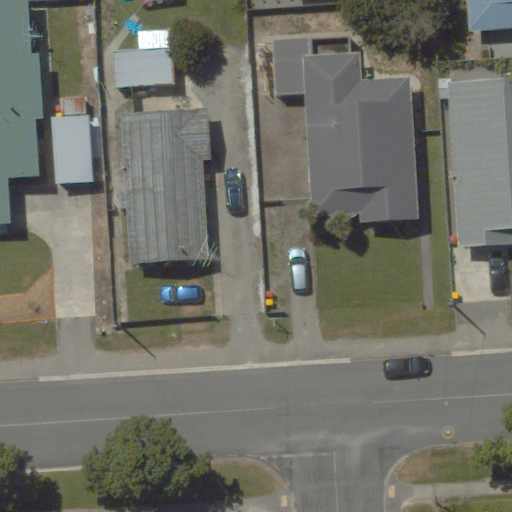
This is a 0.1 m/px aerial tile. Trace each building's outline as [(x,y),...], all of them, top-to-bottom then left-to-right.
[(38,171),(29,0),(0,0),(0,220),(12,220),(10,173),(38,171)] [(511,0),(466,0),(469,25),(511,20),(511,0)] [(414,220),(408,83),(366,85),(364,47),(317,49),(316,34),(270,36),(273,98),(296,97),(302,226),(414,220)] [(178,83),(175,40),(111,43),(114,86),(178,83)] [(511,69),(441,74),(453,244),(511,239),(511,69)] [(93,88),(51,91),(56,182),(98,180),(93,88)] [(210,105),(118,108),(124,264),(204,261),(201,156),(212,156),(210,105)]
